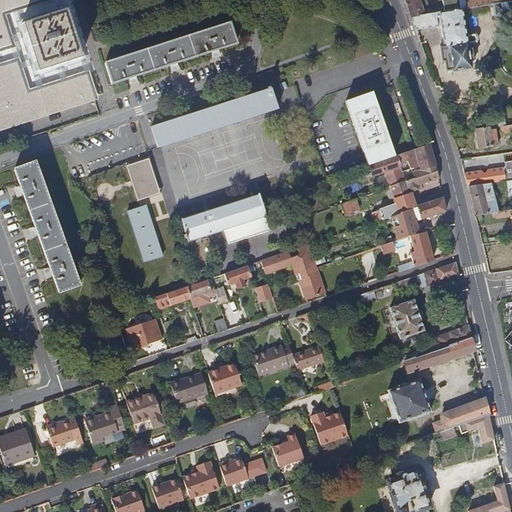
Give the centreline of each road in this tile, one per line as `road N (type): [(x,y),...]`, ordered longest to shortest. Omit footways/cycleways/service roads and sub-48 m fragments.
road 1 (residential): [(469,254),(55,393)]
road 2 (residential): [(0,159),(237,75),(251,66),(266,0)]
road 3 (primary): [(469,254),(441,140),(389,0)]
road 4 (residential): [(0,511),(246,427)]
road 5 (residential): [(0,236),(55,393)]
road 6 (primary): [(511,443),(478,288)]
